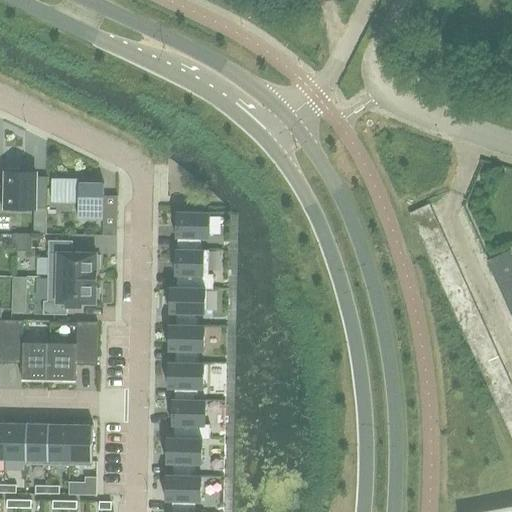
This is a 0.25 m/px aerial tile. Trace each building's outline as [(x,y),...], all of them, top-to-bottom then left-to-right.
[(381,158),(406,172),(416,153),(390,140),(381,158)] [(25,173),(25,169),(3,169),(2,208),(47,209),(48,185),(36,185),(36,173),(25,173)] [(103,219),(103,226),(117,226),(118,196),(104,196),(104,184),(79,183),(79,179),(52,178),(51,198),(79,199),(78,219),(103,219)] [(414,224),(434,215),(429,205),(409,214),(414,224)] [(176,250),(209,251),(209,250),(201,250),(201,238),(209,239),(210,213),(176,212),(176,238),(178,238),(178,250),(176,250)] [(438,224),(434,215),(414,224),(418,234),(438,224)] [(438,224),(418,234),(422,243),(443,234),(438,224)] [(447,243),(443,234),(422,243),(427,253),(447,243)] [(48,278),(96,279),(96,268),(100,268),(101,255),(97,255),(97,254),(73,253),(73,241),(49,241),(48,278)] [(447,243),(427,253),(431,262),(451,253),(447,243)] [(170,287),(170,288),(213,289),(213,275),(209,275),(209,251),(176,250),(175,275),(178,275),(178,287),(170,287)] [(491,261),(495,270),(511,262),(511,258),(509,252),(491,261)] [(456,262),(451,253),(431,262),(435,271),(456,262)] [(456,262),(435,271),(440,281),(460,272),(456,262)] [(511,262),(495,270),(500,280),(511,273),(511,262)] [(464,281),(460,272),(440,281),(444,290),(464,281)] [(511,273),(500,280),(504,289),(511,285),(511,273)] [(96,279),(48,278),(48,301),(44,301),(43,315),(67,315),(68,308),(81,308),(81,303),(96,304),(96,303),(100,303),(100,290),(96,290),(96,279)] [(464,281),(444,290),(448,300),(469,291),(464,281)] [(213,290),(213,289),(170,288),(169,313),(177,313),(176,325),(169,325),(205,326),(205,325),(199,325),(200,313),(205,314),(206,289),(213,290)] [(473,300),(469,291),(448,300),(453,309),(473,300)] [(453,309),(454,312),(457,319),(477,309),(473,300),(453,309)] [(25,301),(13,301),(12,313),(24,314),(25,301)] [(482,319),(477,309),(457,319),(462,328),(482,319)] [(486,328),(482,319),(462,328),(466,338),(486,328)] [(24,321),(5,320),(4,363),(23,364),(22,381),(49,381),(50,343),(24,342),(24,321)] [(50,343),(49,381),(76,382),(77,365),(97,365),(98,322),(77,322),(77,343),(50,343)] [(168,362),(168,363),(204,364),(204,363),(198,363),(199,351),(205,351),(205,326),(169,325),(169,350),(176,351),(176,362),(168,362)] [(490,338),(486,328),(466,338),(470,347),(490,338)] [(490,338),(470,347),(475,356),(495,347),(490,338)] [(499,357),(495,347),(475,356),(479,366),(499,357)] [(499,357),(479,366),(483,375),(503,366),(499,357)] [(204,389),(204,364),(168,363),(168,388),(175,388),(175,400),(172,400),(172,401),(206,401),(198,400),(198,389),(204,389)] [(508,376),(503,366),(483,375),(488,385),(508,376)] [(511,384),(508,376),(488,385),(492,394),(511,385),(511,384)] [(511,396),(511,385),(492,394),(496,404),(511,396)] [(511,396),(496,404),(501,413),(511,407),(511,396)] [(205,425),(206,401),(172,401),(172,426),(174,426),(174,438),(167,437),(167,438),(210,439),(210,425),(205,425)] [(511,419),(511,407),(501,413),(505,423),(511,419)] [(6,423),(5,460),(26,460),(26,465),(27,465),(28,424),(6,423)] [(49,424),(28,424),(27,465),(48,465),(49,424)] [(70,466),(71,425),(49,424),(48,465),(70,466)] [(71,425),(70,466),(93,466),(93,425),(71,425)] [(166,475),(166,476),(202,476),(196,476),(196,464),(202,464),(203,440),(210,440),(210,439),(167,438),(166,463),(173,463),(173,475),(166,475)] [(195,511),(196,501),(201,501),(202,476),(166,476),(166,501),(173,501),(172,511),(195,511)] [(86,495),(97,496),(97,478),(86,478),(86,495)] [(17,485),(5,485),(4,493),(17,493),(17,485)] [(36,486),(36,494),(48,494),(48,486),(36,486)] [(48,486),(48,494),(60,494),(60,486),(48,486)] [(7,508),(19,508),(20,500),(7,500),(7,508)] [(32,500),(20,500),(19,508),(31,508),(32,500)] [(53,509),(65,509),(65,501),(53,501),(53,509)] [(65,501),(65,509),(77,509),(77,501),(65,501)] [(112,502),(100,502),(99,510),(112,510),(112,502)]
